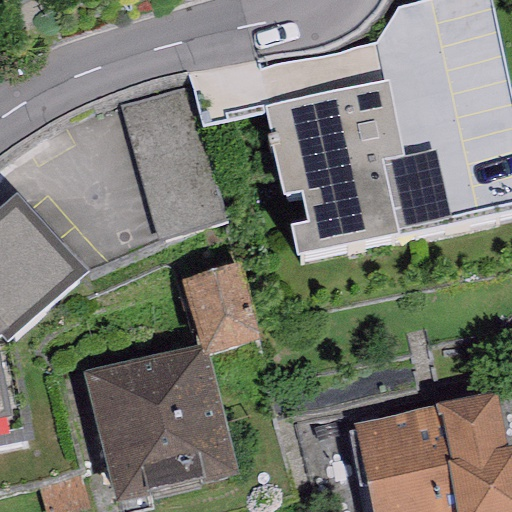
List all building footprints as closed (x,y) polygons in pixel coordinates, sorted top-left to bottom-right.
[(2,0),(8,10),(33,0),(2,0)] [(511,127),(488,0),(458,0),(397,13),(375,53),(384,91),(267,119),(285,210),(301,206),(307,239),(289,244),(296,274),(511,229),(511,127)] [(170,239),(234,219),(192,88),(128,109),(170,239)] [(0,367),(88,289),(16,206),(0,219),(0,438),(8,437),(0,378),(0,367)] [(238,272),(180,288),(199,357),(202,367),(209,365),(260,351),(238,272)] [(199,357),(86,384),(116,511),(129,511),(238,487),(209,365),(202,367),(199,357)] [(496,403),(354,432),(370,511),(511,511),(511,458),(508,460),(496,403)]
